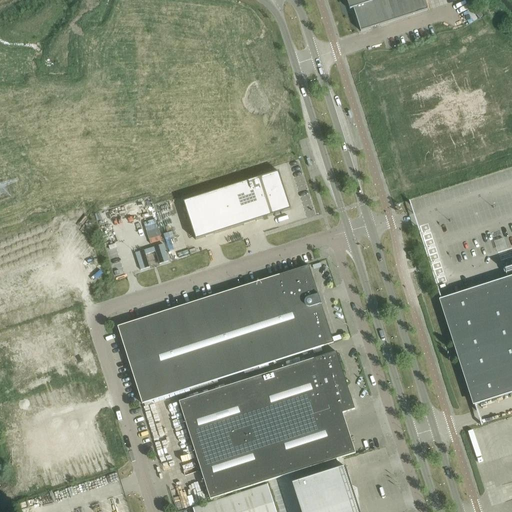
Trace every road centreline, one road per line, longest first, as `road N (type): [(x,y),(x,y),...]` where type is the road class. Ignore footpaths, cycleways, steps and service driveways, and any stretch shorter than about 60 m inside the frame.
road 1 (unclassified): [(155,511),(91,318),(334,237)]
road 2 (secondary): [(459,511),(370,225)]
road 3 (secondary): [(349,232),(439,511)]
road 4 (unclassified): [(334,237),(424,511)]
road 5 (secondary): [(270,4),(349,232)]
road 6 (secondary): [(370,225),(293,0)]
road 7 (unknown): [(413,435),(396,456),(367,465),(360,482),(377,510),(419,497)]
